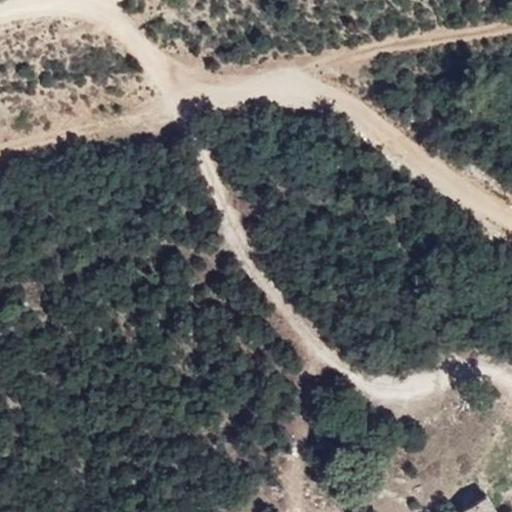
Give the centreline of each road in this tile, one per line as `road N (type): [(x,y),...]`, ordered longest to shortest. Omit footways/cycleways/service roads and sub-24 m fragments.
road 1 (track): [(87,0),(117,16),(213,157),(250,264),(325,351),(382,386),(416,378),(456,354),(511,385)]
road 2 (track): [(183,113),(242,83),(336,56),(511,27)]
